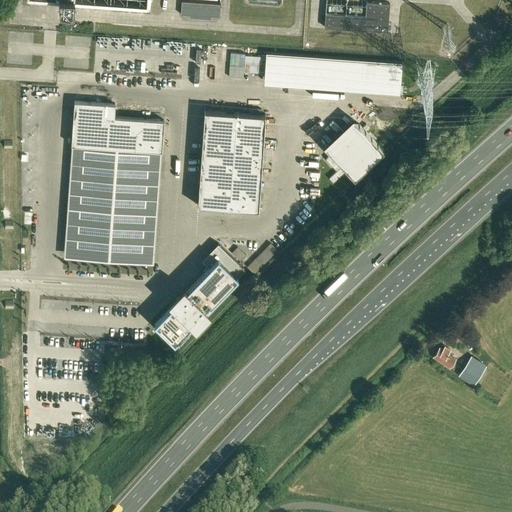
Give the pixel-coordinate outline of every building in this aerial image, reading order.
[(390,3),(366,1),(365,16),(345,15),(346,0),(345,15),(325,13),(326,0),(325,0),(325,13),(324,27),(387,32),(390,3)] [(189,14),(211,16),(220,17),(220,3),(181,1),(180,14),(189,14)] [(245,55),(244,72),(264,73),(265,57),(245,55)] [(71,144),(162,151),(164,120),(114,116),(115,103),(74,100),(71,144)] [(204,109),(197,205),(258,209),(265,113),(204,109)] [(12,140),(4,141),(4,149),(12,149),(12,140)] [(6,220),(6,229),(14,229),(14,220),(6,220)] [(245,269),(218,242),(202,259),(210,266),(157,321),(176,340),(245,269)] [(277,249),(270,242),(255,258),(262,265),(277,249)] [(14,301),(5,301),(5,309),(13,310),(14,301)] [(433,356),(450,368),(456,358),(449,353),(451,351),(445,346),(443,349),(440,347),(433,356)] [(473,383),(484,365),(471,357),(460,375),(473,383)]
